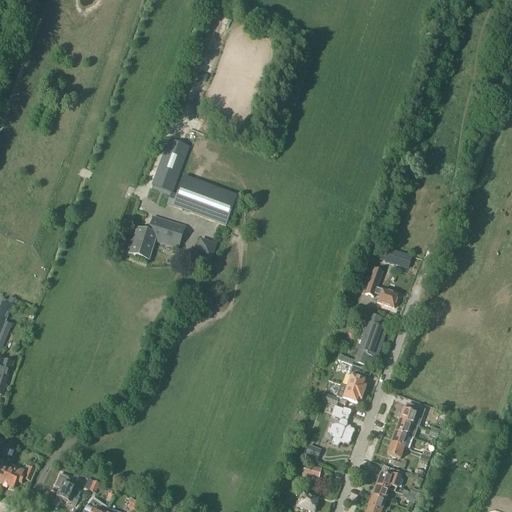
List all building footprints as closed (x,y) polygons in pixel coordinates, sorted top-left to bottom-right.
[(169,140),(154,180),(174,188),(189,148),(169,140)] [(172,194),(168,206),(172,208),(226,228),(237,197),(184,177),(177,196),(172,194)] [(127,253),(128,253),(128,256),(149,262),(155,245),(156,245),(156,243),(178,250),(185,228),(153,218),(149,233),(136,229),(130,248),(129,247),(127,253)] [(198,239),(196,248),(193,256),(213,262),(218,245),(198,239)] [(387,251),(383,250),(380,262),(408,269),(411,257),(387,250),(387,251)] [(382,273),(374,270),(365,296),(373,299),(374,296),(379,297),(377,303),(394,309),(398,297),(377,289),(382,273)] [(0,333),(7,316),(9,312),(14,300),(10,299),(9,299),(8,303),(6,302),(3,308),(0,307),(0,333)] [(361,338),(363,339),(354,363),(364,367),(368,357),(376,359),(387,330),(378,327),(381,319),(369,314),(361,338)] [(5,323),(0,334),(0,347),(2,348),(12,326),(5,323)] [(0,395),(3,396),(13,364),(0,359),(0,395)] [(346,388),(340,386),(364,394),(366,387),(364,387),(366,382),(359,380),(362,370),(352,367),(348,376),(350,377),(346,388)] [(342,400),(342,399),(358,405),(360,401),(361,401),(364,394),(340,386),(336,398),(342,400)] [(328,405),(336,408),(339,400),(327,396),(324,403),(328,405)] [(332,446),(337,448),(338,448),(338,447),(339,447),(339,444),(344,446),(344,444),(349,446),(354,431),(353,431),(349,430),(350,428),(346,427),(347,423),(349,418),(350,414),(349,413),(337,409),(333,418),(340,421),(340,422),(340,421),(338,426),(339,426),(338,427),(336,426),(335,426),(334,427),(334,426),(331,427),(329,434),(330,437),(331,437),(330,438),(331,438),(331,439),(334,440),(333,440),(331,444),(332,445),(332,446)] [(417,415),(403,410),(399,422),(413,427),(417,415)] [(395,433),(409,438),(414,440),(418,429),(413,427),(399,422),(395,433)] [(431,428),(430,433),(440,437),(441,433),(440,432),(440,431),(431,428)] [(409,438),(395,433),(391,445),(404,449),(409,438)] [(0,483),(2,484),(10,466),(0,461),(0,454),(0,448),(3,442),(0,440),(0,483)] [(387,456),(400,461),(404,449),(391,445),(387,456)] [(307,452),(304,458),(316,462),(318,454),(315,453),(314,455),(307,452)] [(420,460),(421,460),(419,463),(427,466),(428,463),(429,463),(430,459),(422,456),(420,460)] [(16,469),(10,466),(2,484),(13,490),(17,483),(21,485),(23,481),(30,484),(36,471),(24,466),(22,471),(16,469)] [(305,466),(303,475),(318,479),(320,470),(305,466)] [(387,474),(386,477),(380,475),(376,486),(390,491),(389,492),(395,494),(396,490),(397,490),(402,475),(390,470),(389,475),(387,474)] [(69,504),(76,507),(79,499),(81,494),(76,491),(70,488),(73,482),(67,480),(68,479),(65,478),(66,477),(64,476),(64,477),(60,475),(54,488),(60,490),(56,498),(69,504)] [(95,495),(100,485),(94,482),(89,492),(95,495)] [(385,503),(389,492),(390,491),(376,486),(372,498),(385,503)] [(403,491),(401,496),(407,498),(415,501),(416,497),(417,497),(419,492),(411,490),(410,494),(403,491)] [(301,499),(300,499),(296,508),(307,511),(315,511),(317,505),(316,504),(318,500),(302,495),(301,499)] [(372,498),(368,509),(375,511),(382,511),(385,503),(372,498)] [(405,502),(409,503),(406,510),(411,511),(415,501),(407,498),(405,502)] [(132,500),(127,510),(132,511),(138,502),(132,500)] [(138,502),(132,511),(139,511),(143,504),(138,502)]
